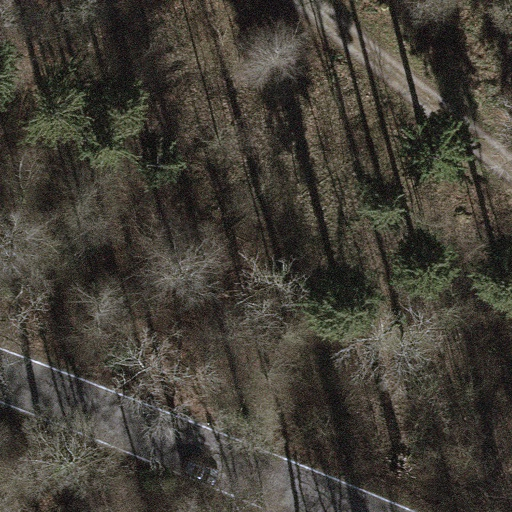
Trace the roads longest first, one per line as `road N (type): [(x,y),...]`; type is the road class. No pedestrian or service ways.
road 1 (tertiary): [(0,377),(337,511)]
road 2 (track): [(306,0),(511,163)]
